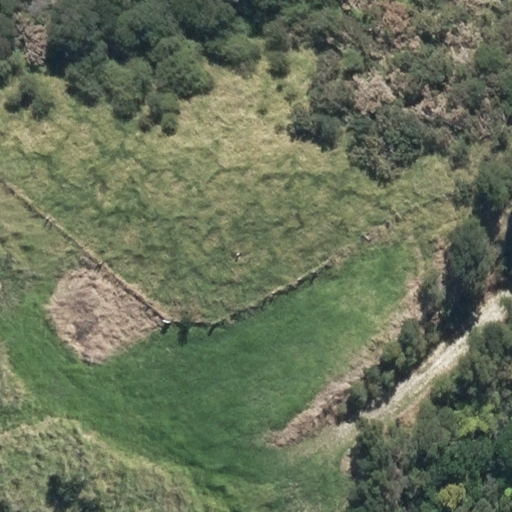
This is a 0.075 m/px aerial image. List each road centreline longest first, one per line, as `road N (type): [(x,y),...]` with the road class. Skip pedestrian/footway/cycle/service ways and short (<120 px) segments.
road 1 (track): [(328,511),(287,402),(249,350),(0,111)]
road 2 (track): [(249,350),(511,132)]
